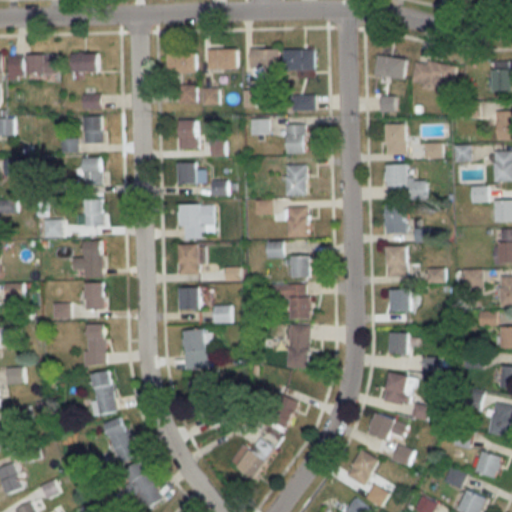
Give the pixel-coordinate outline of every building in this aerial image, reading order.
[(239,68),(239,48),(208,48),(208,68),(239,68)] [(280,67),(280,48),(251,48),(251,67),(280,67)] [(315,71),(315,48),(286,48),(286,71),(315,71)] [(198,73),(198,52),(168,52),(168,73),(198,73)] [(101,53),(72,53),(72,71),(101,71),(101,53)] [(26,78),(26,55),(10,55),(10,78),(26,78)] [(29,78),(59,78),(59,55),(29,55),(29,78)] [(406,78),(408,58),(378,55),(376,75),(406,78)] [(412,83),(454,90),(458,66),(416,59),(412,83)] [(511,90),(511,66),(494,67),(494,90),(511,90)] [(197,84),(180,84),(180,102),(197,102),(197,84)] [(102,94),(84,94),(84,108),(102,108),(102,94)] [(288,95),(288,110),(317,110),(317,95),(288,95)] [(381,111),(395,111),(395,97),(381,97),(381,111)] [(511,139),(511,110),(499,111),(499,139),(511,139)] [(103,143),(103,117),(86,117),(86,143),(103,143)] [(0,118),(0,136),(15,136),(15,119),(0,118)] [(252,119),(252,133),(269,133),(269,119),(252,119)] [(181,149),(199,149),(199,120),(181,120),(181,149)] [(408,155),(408,123),(388,123),(388,155),(408,155)] [(307,124),(288,124),(288,154),(307,154),(307,124)] [(472,160),(472,147),(458,147),(458,161),(472,160)] [(511,150),(496,151),(496,181),(511,181),(511,150)] [(85,185),(103,185),(103,158),(85,158),(85,185)] [(198,184),(198,162),(180,162),(180,184),(198,184)] [(409,164),(389,164),(389,199),(427,199),(427,180),(409,180),(409,164)] [(309,165),(288,165),(288,195),(309,195),(309,165)] [(104,226),(104,199),(87,199),(87,226),(104,226)] [(511,199),(498,200),(498,221),(511,221),(511,199)] [(205,238),(205,226),(214,226),(214,204),(181,204),(181,238),(205,238)] [(388,234),(407,234),(407,205),(388,205),(388,234)] [(309,237),(309,207),(290,207),(290,237),(309,237)] [(62,237),(62,220),(45,220),(45,237),(62,237)] [(511,229),(501,229),(501,246),(495,246),(495,264),(511,264),(511,229)] [(416,230),(416,241),(430,241),(430,230),(416,230)] [(103,241),(86,241),(86,258),(75,258),(75,269),(85,269),(85,277),(103,277),(103,241)] [(202,244),(180,244),(180,275),(202,275),(202,244)] [(409,276),(409,247),(389,247),(389,276),(409,276)] [(312,277),(312,256),(293,256),(293,277),(312,277)] [(511,307),(511,276),(502,276),(502,307),(511,307)] [(86,310),(104,310),(104,283),(82,283),(82,304),(86,304),(86,310)] [(24,284),(7,284),(7,297),(24,297),(24,284)] [(290,298),(290,319),(312,319),(312,285),(283,285),(283,298),(290,298)] [(181,288),(181,310),(202,310),(202,288),(181,288)] [(414,312),(414,290),(392,290),(392,312),(414,312)] [(87,365),(106,365),(106,324),(87,324),(87,365)] [(290,325),(290,368),(311,368),(311,325),(290,325)] [(511,327),(503,327),(503,350),(511,349),(511,327)] [(186,331),(188,368),(210,367),(208,330),(186,331)] [(410,353),(410,332),(391,332),(391,353),(410,353)] [(24,383),(24,368),(8,368),(8,383),(24,383)] [(118,411),(110,370),(92,374),(97,401),(92,402),(95,416),(118,411)] [(411,404),(416,376),(390,372),(386,400),(411,404)] [(219,403),(209,375),(191,382),(200,409),(219,403)] [(270,419),(289,428),(301,402),(282,393),(270,419)] [(212,428),(238,416),(232,402),(206,414),(212,428)] [(510,436),(511,428),(511,405),(497,403),(491,432),(510,436)] [(426,419),(429,406),(416,404),(414,417),(426,419)] [(400,443),(407,424),(377,412),(370,431),(400,443)] [(135,459),(125,418),(107,422),(118,463),(135,459)] [(0,450),(10,448),(2,422),(0,422),(0,450)] [(473,431),(458,429),(456,446),(471,447),(473,431)] [(254,479),(276,449),(262,438),(253,451),(244,443),(231,461),(254,479)] [(414,450),(400,445),(394,459),(408,465),(414,450)] [(348,474),(365,485),(381,460),(364,449),(348,474)] [(504,457),(485,451),(478,472),(498,478),(504,457)] [(147,510),(164,500),(141,462),(124,472),(147,510)] [(0,475),(8,495),(25,488),(14,463),(0,468),(0,475)] [(445,481),(461,489),(468,474),(453,467),(445,481)] [(391,497),(378,485),(368,495),(381,507),(391,497)] [(460,509),(467,511),(483,511),(489,499),(470,489),(460,509)] [(433,511),(438,504),(423,496),(416,509),(421,511),(433,511)] [(347,511),(368,511),(370,509),(357,499),(347,511)] [(17,511),(37,511),(33,502),(16,509),(17,511)]
